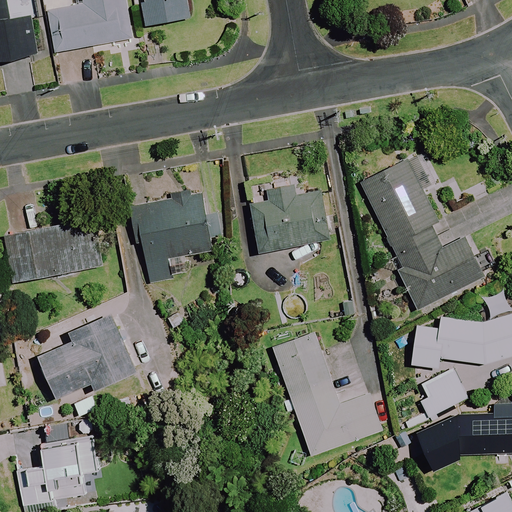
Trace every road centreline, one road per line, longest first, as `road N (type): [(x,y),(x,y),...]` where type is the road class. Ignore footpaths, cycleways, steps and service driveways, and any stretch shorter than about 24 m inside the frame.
road 1 (residential): [(303,92),(0,147)]
road 2 (residential): [(491,55),(303,92)]
